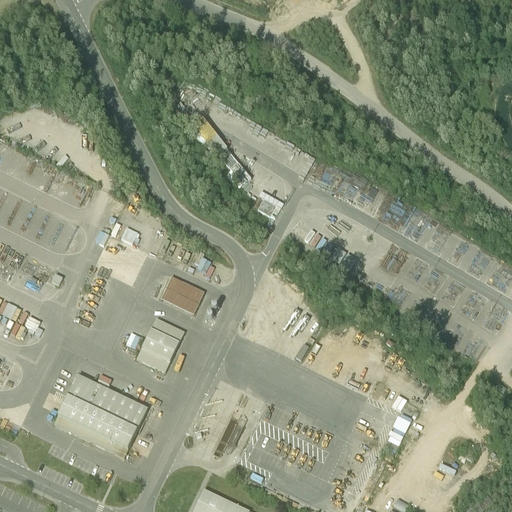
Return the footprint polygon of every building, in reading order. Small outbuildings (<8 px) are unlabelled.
[(237,164),(201,121),(190,130),(226,173),(237,164)] [(70,204),(81,208),(86,196),(75,192),(70,204)] [(253,210),(271,219),(276,207),(259,199),(253,210)] [(205,274),(210,264),(202,259),(196,270),(205,274)] [(53,276),(50,284),(59,287),(62,279),(53,276)] [(159,302),(194,316),(203,292),(168,279),(159,302)] [(0,315),(10,321),(16,309),(3,302),(0,308),(0,315)] [(287,310),(281,322),(285,324),(291,312),(287,310)] [(164,375),(182,333),(153,320),(135,362),(164,375)] [(20,327),(15,338),(22,341),(27,330),(20,327)] [(107,389),(110,381),(100,377),(97,384),(107,389)] [(148,413),(76,381),(66,403),(138,435),(148,413)] [(401,415),(407,402),(396,397),(390,410),(401,415)] [(138,435),(66,403),(54,429),(126,461),(138,435)] [(239,511),(203,495),(196,511),(239,511)] [(400,511),(405,511),(408,507),(397,501),(393,508),(400,511)]
